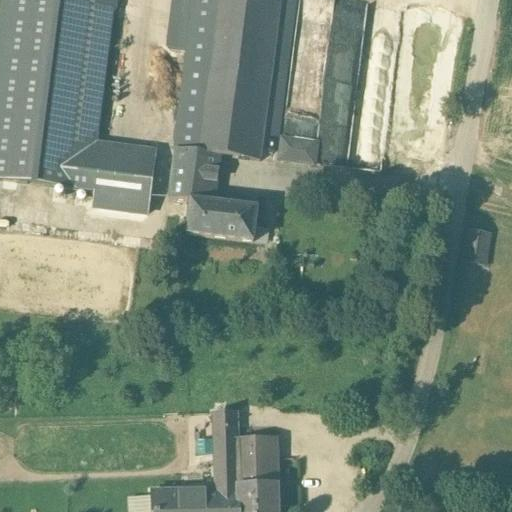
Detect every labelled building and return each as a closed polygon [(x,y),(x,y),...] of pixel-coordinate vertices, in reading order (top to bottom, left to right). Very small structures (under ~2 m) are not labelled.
[(110,0),(2,0),(0,22),(0,184),(94,195),(92,210),(148,217),(155,152),(154,152),(93,145),(110,0)] [(281,5),(242,0),(196,0),(176,152),(223,158),(222,161),(259,166),(281,5)] [(223,158),(176,152),(169,205),(191,208),(192,203),(216,206),(222,161),(223,158)] [(216,206),(192,203),(191,208),(187,239),(255,247),(260,211),(216,206)] [(486,271),(491,233),(468,230),(463,268),(486,271)] [(236,415),(212,416),(213,430),(236,429),(236,415)] [(236,429),(213,430),(215,492),(228,491),(238,491),(238,487),(237,442),(236,429)] [(276,440),(237,442),(238,487),(278,486),(276,440)] [(278,486),(238,487),(238,491),(239,511),(278,510),(278,486)] [(215,492),(187,493),(188,511),(228,511),(228,491),(215,492)] [(278,511),(278,510),(239,511),(238,491),(228,491),(228,511),(278,511)] [(188,511),(187,493),(153,494),(153,511),(188,511)]
